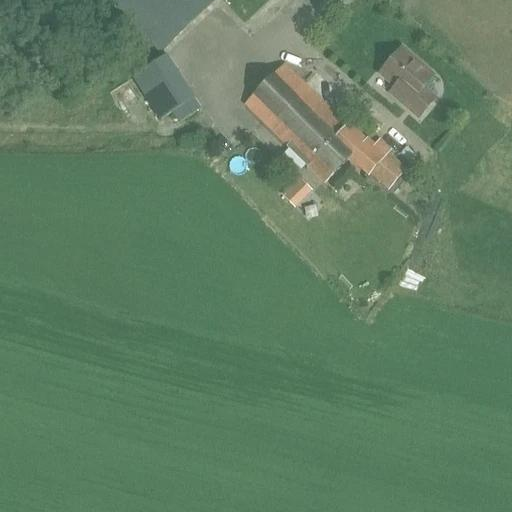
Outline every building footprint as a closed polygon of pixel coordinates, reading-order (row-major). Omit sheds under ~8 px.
[(112,0),(161,52),(216,0),(112,0)] [(434,75),(402,48),(380,73),(396,86),(391,92),(419,117),(436,98),(423,88),(434,75)] [(181,122),(201,109),(195,98),(168,55),(134,77),(161,119),(174,111),(181,122)] [(246,105),(298,156),(338,116),(285,65),(246,105)] [(338,116),(298,156),(326,183),(350,159),(389,192),(406,171),(368,138),(366,139),(349,123),(347,125),(338,116)] [(500,142),(478,119),(429,167),(451,190),(500,142)] [(295,208),(312,191),(300,178),(283,195),(295,208)]
